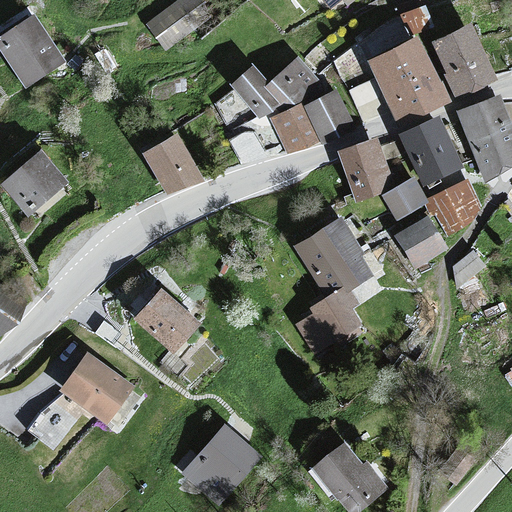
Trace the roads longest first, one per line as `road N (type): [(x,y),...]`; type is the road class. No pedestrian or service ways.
road 1 (tertiary): [(0,359),(89,269),(159,218),(511,83)]
road 2 (track): [(511,187),(447,272),(452,326),(412,511)]
